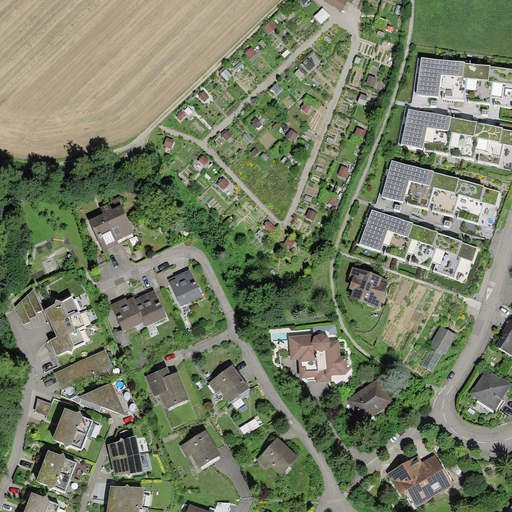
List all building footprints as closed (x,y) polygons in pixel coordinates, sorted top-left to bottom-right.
[(346,1),(343,0),(319,0),(340,12),(346,1)] [(270,34),(277,28),(272,22),(265,28),(270,34)] [(252,48),(245,54),(250,60),(257,54),(252,48)] [(309,60),(304,64),(309,71),(315,66),(309,60)] [(417,96),(439,99),(440,91),(442,92),(444,92),(443,99),(464,102),(465,95),(467,95),(470,95),(469,103),(490,106),(491,98),(493,99),(496,99),(495,106),(511,108),(511,71),(422,60),(420,72),(417,96)] [(226,70),(224,68),(220,72),(221,74),(221,75),(227,82),(233,77),(226,70)] [(369,77),(366,86),(373,88),(376,80),(369,77)] [(204,92),(199,97),(204,103),(210,98),(204,92)] [(368,97),(361,95),(358,105),(365,107),(368,97)] [(306,103),(301,109),(307,114),(312,108),(306,103)] [(181,111),(178,116),(178,117),(180,119),(181,118),(182,120),(186,116),(181,111)] [(401,147),(423,152),(425,143),(429,144),(427,152),(448,156),(450,149),(455,150),(453,157),(474,162),(476,154),(480,155),(478,163),(499,167),(504,145),(511,147),(511,132),(483,126),(457,121),(432,115),(409,111),(406,123),(401,147)] [(366,132),(357,128),(354,136),(363,140),(366,132)] [(292,130),(286,137),(294,143),(299,136),(292,130)] [(166,139),(164,147),(172,149),(174,141),(166,139)] [(311,148),(304,144),(301,151),(307,154),(311,148)] [(203,157),(199,162),(204,167),(209,161),(203,157)] [(382,198),(403,204),(405,197),(407,197),(409,198),(407,205),(428,211),(430,204),(432,204),(435,205),(432,212),(453,218),(455,211),(457,211),(460,212),(458,219),(479,225),(484,204),(496,207),(500,193),(391,163),(388,174),(382,198)] [(348,170),(341,168),(338,176),(347,179),(349,174),(347,173),(348,170)] [(224,179),(218,185),(224,191),(230,185),(224,179)] [(337,199),(330,196),(327,204),(334,207),(337,199)] [(119,250),(117,245),(134,238),(122,211),(113,215),(109,206),(100,210),(104,219),(90,224),(102,251),(103,251),(105,256),(119,250)] [(309,211),(306,218),(314,221),(317,214),(309,211)] [(359,246),(380,254),(383,246),(387,248),(385,254),(405,261),(408,254),(413,256),(410,263),(429,270),(432,263),(437,265),(434,271),(454,278),(462,258),(472,262),(477,250),(443,238),(419,229),(394,220),(372,212),(368,223),(359,246)] [(269,222),(265,227),(271,233),(276,229),(269,222)] [(288,238),(285,245),(292,249),(295,241),(288,238)] [(389,282),(353,269),(350,277),(353,279),(349,291),(354,292),(351,300),(379,310),(389,282)] [(203,302),(189,272),(167,283),(180,312),(203,302)] [(122,340),(144,331),(167,322),(153,289),(138,296),(131,299),(131,298),(117,304),(108,308),(122,340)] [(33,291),(15,308),(24,326),(30,323),(29,320),(37,317),(36,315),(43,311),(33,291)] [(79,332),(86,328),(72,298),(62,305),(57,303),(56,308),(45,313),(51,325),(55,337),(57,341),(50,343),(57,359),(69,353),(72,355),(75,349),(85,345),(79,332)] [(454,337),(439,329),(428,348),(444,356),(454,337)] [(511,358),(511,330),(500,352),(511,358)] [(349,362),(347,362),(347,358),(341,358),(339,341),(330,342),(328,338),(322,335),(291,337),(291,331),(271,333),(272,342),(280,342),(289,350),(290,362),(298,362),(300,383),(316,382),(316,385),(329,383),(334,390),(356,375),(351,367),(350,367),(349,362)] [(105,353),(55,375),(62,391),(112,369),(105,353)] [(217,395),(220,393),(230,405),(249,391),(232,366),(209,383),(217,395)] [(153,399),(161,396),(167,411),(190,401),(179,373),(171,376),(168,369),(145,378),(153,399)] [(511,386),(485,369),(467,397),(495,415),(511,389),(511,386)] [(368,388),(347,403),(363,425),(394,403),(378,381),(368,388)] [(129,390),(122,393),(118,383),(79,400),(81,401),(80,404),(100,412),(101,409),(125,417),(139,411),(129,390)] [(38,400),(36,413),(47,418),(52,406),(38,400)] [(80,415),(77,417),(65,412),(61,422),(55,436),(53,442),(64,446),(66,451),(72,449),(82,452),(93,423),(82,419),(80,415)] [(257,419),(241,428),(246,436),(262,427),(257,419)] [(189,459),(192,457),(200,470),(221,458),(206,432),(181,446),(189,459)] [(145,474),(136,439),(124,442),(121,441),(120,443),(108,447),(110,458),(113,471),(114,478),(127,477),(130,479),(132,476),(145,474)] [(267,473),(270,470),(283,483),(300,465),(277,442),(259,460),(257,463),(267,473)] [(63,454),(59,456),(48,452),(44,462),(39,477),(37,484),(47,488),(49,493),(55,490),(67,495),(78,463),(65,458),(63,454)] [(421,458),(388,475),(401,499),(407,496),(414,510),(453,489),(435,456),(423,463),(421,458)] [(142,510),(145,491),(130,489),(128,487),(126,489),(110,488),(109,498),(107,511),(139,511),(140,510),(142,510)] [(47,499),(43,501),(31,496),(27,506),(25,511),(57,511),(59,506),(49,502),(47,499)] [(210,508),(209,511),(227,511),(231,505),(218,503),(216,510),(210,508)]
